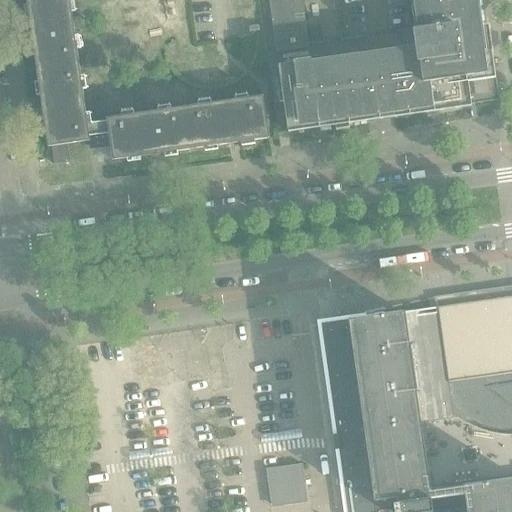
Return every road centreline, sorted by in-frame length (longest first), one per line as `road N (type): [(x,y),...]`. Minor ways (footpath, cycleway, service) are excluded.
road 1 (tertiary): [(511,173),(14,245)]
road 2 (tertiary): [(21,299),(511,231)]
road 3 (residential): [(54,511),(21,299)]
